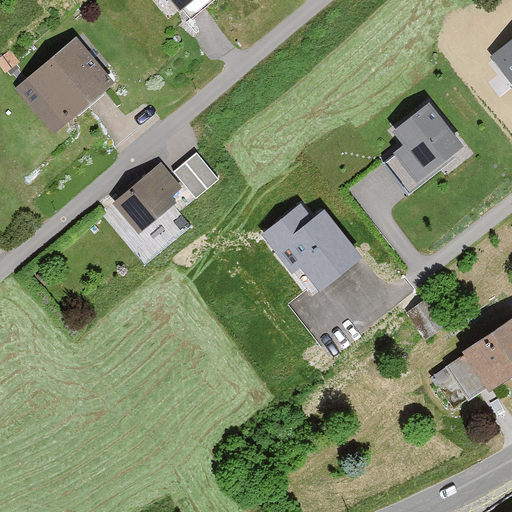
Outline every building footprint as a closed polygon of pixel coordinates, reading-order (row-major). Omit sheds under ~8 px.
[(164,0),(175,13),(190,0),(164,0)] [(511,40),(490,57),(511,84),(511,40)] [(90,124),(142,86),(100,42),(52,80),(90,124)] [(442,96),(402,129),(406,134),(397,141),(403,148),(386,162),(414,194),(481,137),(442,96)] [(157,251),(202,208),(192,195),(205,182),(181,167),(123,210),(157,251)] [(360,259),(323,211),(312,219),(300,204),(260,235),(291,275),(302,267),(320,290),(360,259)] [(511,389),(511,328),(492,344),(462,359),(445,370),(468,406),(485,396),(490,401),(511,389)]
